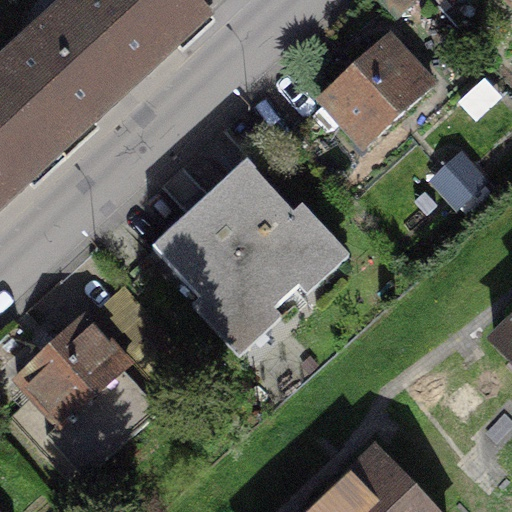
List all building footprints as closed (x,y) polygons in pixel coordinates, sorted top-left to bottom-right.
[(0,197),(206,22),(187,0),(46,0),(0,39),(0,197)] [(511,0),(460,0),(490,34),(511,15),(511,0)] [(368,50),(287,119),(327,166),(408,97),(368,50)] [(229,169),(135,250),(218,347),(313,266),(229,169)] [(428,169),(396,197),(423,228),(455,201),(428,169)] [(511,295),(457,348),(511,406),(511,295)] [(86,309),(0,382),(0,406),(54,470),(153,387),(86,309)] [(418,511),(359,450),(294,511),(418,511)]
